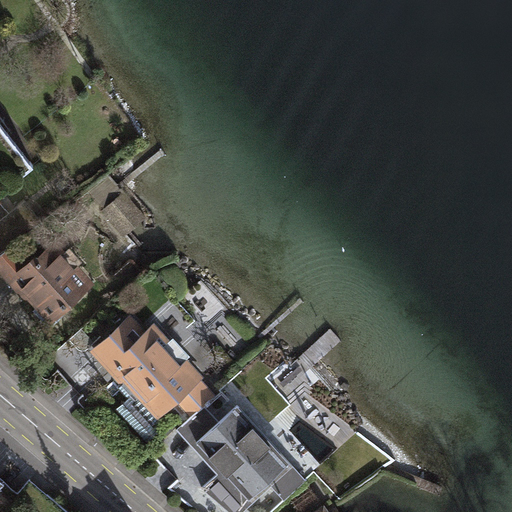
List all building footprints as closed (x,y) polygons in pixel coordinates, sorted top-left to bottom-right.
[(0,192),(33,167),(0,125),(0,192)] [(137,226),(141,208),(113,201),(108,219),(137,226)] [(19,242),(0,257),(0,273),(44,325),(70,303),(55,285),(77,266),(60,245),(38,264),(19,242)] [(144,308),(93,346),(147,421),(199,383),(144,308)] [(223,387),(175,428),(238,501),(285,460),(223,387)]
